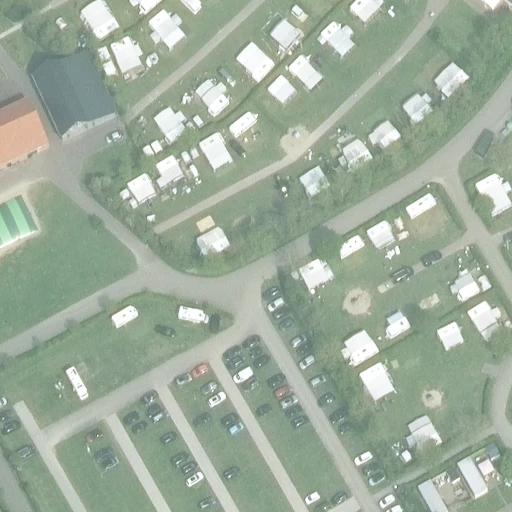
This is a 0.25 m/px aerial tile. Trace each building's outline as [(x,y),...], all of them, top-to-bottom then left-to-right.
[(511,12),(511,0),(473,0),(493,15),(502,4),(511,12)] [(61,142),(117,116),(88,55),(33,81),(61,142)] [(0,170),(49,148),(28,103),(0,116),(0,170)] [(474,499),(488,492),(469,460),(456,467),(474,499)] [(445,511),(429,483),(417,490),(428,511),(445,511)]
